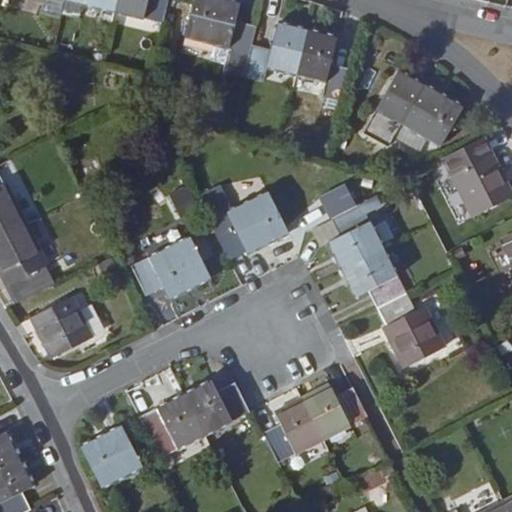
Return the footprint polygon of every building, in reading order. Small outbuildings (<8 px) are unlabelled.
[(66,0),(104,9),(105,0),(66,0)] [(152,21),(156,0),(105,0),(104,9),(152,21)] [(239,49),(240,44),(246,19),(226,13),(229,1),(226,0),(183,0),(175,34),(239,49)] [(262,49),(240,44),(239,49),(233,75),(255,80),(258,66),(286,73),(297,29),(269,22),(262,49)] [(320,63),(326,37),(297,29),(286,73),(316,80),(312,94),(331,99),(339,68),(320,63)] [(369,124),(387,134),(394,122),(432,144),(453,105),(398,74),(369,124)] [(504,192),(475,134),(435,155),(465,212),(504,192)] [(0,231),(18,223),(0,188),(0,231)] [(257,190),(200,218),(220,256),(238,247),(239,250),(278,229),(257,190)] [(320,239),(334,266),(373,246),(350,201),(321,216),(330,233),(320,239)] [(39,263),(18,223),(0,231),(0,282),(9,300),(44,282),(35,265),(39,263)] [(190,253),(197,250),(188,232),(122,265),(137,294),(155,285),(161,295),(200,275),(190,253)] [(511,233),(495,242),(511,275),(511,233)] [(348,293),(358,287),(368,306),(397,291),(373,246),(334,266),(348,293)] [(434,345),(404,287),(397,291),(368,306),(378,324),(374,326),(396,365),(434,345)] [(83,335),(63,295),(24,315),(44,355),(83,335)] [(203,378),(176,392),(196,431),(241,409),(226,380),(209,389),(203,378)] [(357,413),(343,384),(325,393),(320,383),(293,397),(313,436),(357,413)] [(176,392),(131,416),(157,467),(174,458),(168,445),(196,431),(176,392)] [(255,429),(269,458),(313,436),(293,397),(267,410),(272,420),(255,429)] [(113,425),(74,445),(93,484),(133,464),(113,425)] [(0,462),(11,457),(0,435),(0,462)] [(0,511),(13,511),(23,507),(14,490),(25,484),(11,457),(0,462),(0,511)] [(511,511),(511,490),(497,499),(503,511),(511,511)] [(503,511),(497,499),(470,511),(452,511),(449,506),(438,511),(503,511)]
